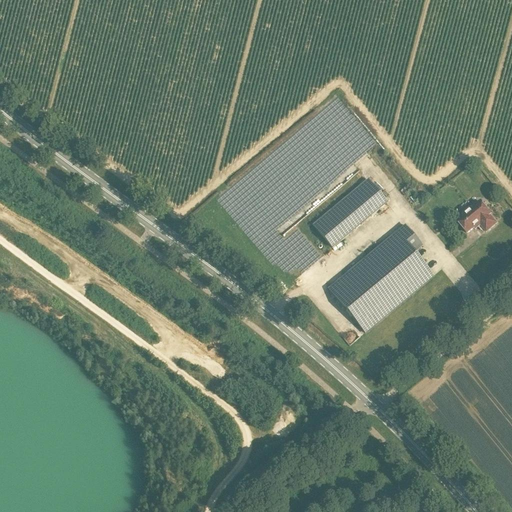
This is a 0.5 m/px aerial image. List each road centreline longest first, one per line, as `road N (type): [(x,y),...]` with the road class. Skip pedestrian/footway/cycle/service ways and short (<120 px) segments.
road 1 (secondary): [(472,511),(324,358),(0,110)]
road 2 (track): [(0,240),(236,415),(248,431),(247,459),(209,511)]
road 3 (track): [(511,293),(374,406)]
